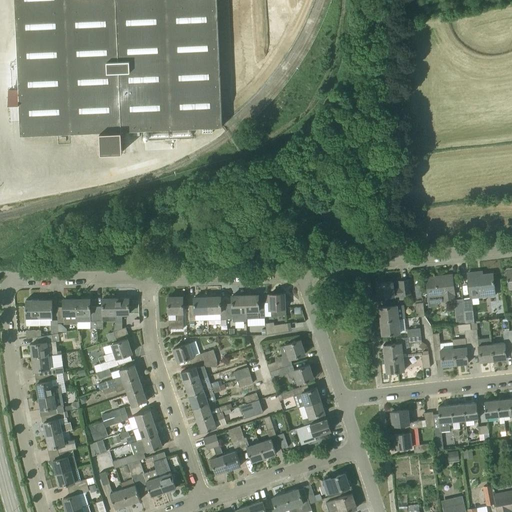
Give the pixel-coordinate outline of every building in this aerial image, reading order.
[(14,0),(21,135),(100,131),(101,153),(123,152),(122,131),(222,126),(216,0),(14,0)] [(470,298),(462,299),(464,312),(465,324),(474,323),(471,298),(496,296),(495,291),(494,291),(492,273),(476,275),(476,272),(467,273),(470,298)] [(444,301),(454,300),(453,294),(454,294),(452,275),(444,276),(444,278),(440,279),(440,276),(426,278),(428,297),(443,295),(444,301)] [(399,281),(400,288),(393,289),(392,281),(376,283),(378,298),(410,294),(408,280),(399,281)] [(264,295),(265,302),(270,302),(270,310),(271,310),(271,315),(286,315),(286,308),(285,308),(284,301),(285,301),(284,293),(264,295)] [(246,311),(246,295),(232,296),(232,303),(227,303),(227,319),(233,319),(233,322),(246,321),(246,311)] [(246,295),(246,311),(253,311),(253,318),(259,318),(265,318),(265,302),(259,302),(258,295),(246,295)] [(168,313),(169,320),(169,329),(183,328),(183,296),(168,297),(168,313)] [(227,319),(227,303),(221,304),(220,296),(207,297),(208,320),(227,319)] [(208,320),(207,297),(194,297),(194,305),(189,305),(189,309),(189,321),(208,320)] [(102,306),(96,306),(96,328),(103,328),(103,321),(115,321),(116,321),(116,314),(115,298),(102,298),(102,306)] [(115,298),(116,314),(116,321),(115,321),(113,331),(115,338),(128,334),(126,327),(122,328),(122,314),(129,314),(129,298),(115,298)] [(52,299),(39,300),(40,317),(53,317),(52,299)] [(77,314),(77,299),(63,299),(64,307),(57,307),(58,320),(58,321),(64,321),(64,324),(77,324),(77,322),(77,314)] [(96,328),(96,306),(90,306),(90,299),(77,299),(77,314),(77,322),(90,321),(90,328),(96,328)] [(462,299),(455,299),(457,313),(464,312),(462,299)] [(40,317),(39,300),(26,300),(26,318),(40,317)] [(417,317),(424,316),(423,302),(415,303),(417,317)] [(381,321),(398,319),(404,318),(405,318),(404,305),(379,307),(380,313),(381,313),(382,321),(381,321)] [(404,318),(398,319),(381,321),(382,321),(383,328),(382,328),(382,335),(406,332),(404,318)] [(266,335),(278,333),(288,331),(287,323),(274,325),(274,322),(266,323),(266,335)] [(408,337),(421,335),(420,328),(407,329),(408,337)] [(453,348),(455,364),(468,363),(466,342),(472,342),(471,329),(464,330),(465,338),(452,339),(452,342),(453,348)] [(480,362),(493,360),(491,344),(490,338),(478,339),(477,329),(471,329),(472,342),(478,341),(480,362)] [(38,337),(41,336),(41,330),(26,330),(26,339),(38,337)] [(491,344),(493,360),(506,359),(505,347),(511,346),(509,330),(503,331),(504,342),(491,344)] [(33,357),(48,355),(58,354),(56,341),(53,341),(52,334),(41,336),(38,337),(38,343),(31,344),(33,357)] [(421,342),(421,335),(408,337),(395,338),(396,344),(383,345),(384,351),(385,351),(386,358),(386,359),(403,356),(401,343),(408,343),(408,344),(421,342)] [(95,373),(97,372),(109,368),(116,366),(114,359),(132,353),(127,339),(111,344),(114,351),(103,355),(105,361),(93,365),(95,373)] [(305,354),(301,340),(286,345),(290,359),(305,354)] [(424,343),(422,341),(419,346),(424,350),(427,346),(427,345),(424,343)] [(453,348),(452,342),(440,343),(440,346),(441,349),(440,349),(442,366),(455,364),(453,348)] [(205,360),(217,360),(216,356),(213,349),(202,353),(194,356),(189,343),(173,349),(178,362),(189,358),(191,363),(201,360),(204,360),(205,360)] [(58,354),(48,355),(33,357),(34,370),(42,369),(43,375),(57,373),(64,372),(61,353),(58,354)] [(423,368),(430,367),(429,353),(421,354),(423,368)] [(404,370),(403,356),(386,359),(386,358),(385,358),(385,359),(386,359),(387,366),(386,366),(387,372),(404,370)] [(276,370),(284,367),(281,360),(267,364),(270,372),(276,370)] [(106,381),(108,387),(111,386),(114,385),(124,382),(139,377),(135,364),(128,367),(128,366),(119,369),(121,375),(106,381)] [(293,364),(284,367),(276,370),(270,372),(272,378),(278,376),(288,373),(289,378),(296,376),(298,384),(307,381),(307,380),(313,378),(309,364),(294,369),(293,364)] [(208,376),(204,366),(204,365),(196,367),(196,366),(187,369),(187,370),(181,372),(185,384),(200,378),(208,376)] [(233,371),(234,373),(235,378),(236,380),(237,380),(251,375),(248,367),(233,371)] [(111,374),(109,368),(97,372),(99,378),(111,374)] [(57,373),(43,375),(44,382),(36,383),(39,396),(61,392),(62,392),(60,384),(53,386),(52,381),(58,379),(57,373)] [(253,382),(251,375),(237,380),(240,387),(253,382)] [(208,376),(200,378),(185,384),(189,396),(220,386),(218,381),(210,383),(208,376)] [(124,382),(114,385),(117,392),(126,389),(128,394),(143,388),(139,377),(124,382)] [(307,384),(281,394),(278,395),(280,400),(293,396),(297,408),(298,407),(299,408),(321,400),(316,387),(309,390),(307,384)] [(214,393),(221,390),(220,386),(189,396),(193,408),(208,403),(216,400),(214,393)] [(141,403),(147,401),(143,388),(128,394),(132,407),(141,403)] [(63,408),(63,405),(64,405),(61,392),(39,396),(41,409),(49,408),(50,414),(67,411),(66,407),(63,408)] [(244,397),(246,403),(259,399),(256,392),(244,397)] [(259,399),(246,403),(240,405),(244,418),(263,412),(259,399)] [(499,416),(511,414),(510,399),(497,400),(499,416)] [(299,408),(303,420),(305,425),(317,422),(315,416),(325,413),(321,400),(299,408)] [(497,400),(484,401),(485,408),(486,417),(499,416),(497,400)] [(477,409),(476,402),(463,404),(465,419),(478,418),(477,409)] [(197,420),(229,409),(227,404),(211,410),(208,403),(193,408),(197,420)] [(451,405),(453,420),(459,420),(465,419),(463,404),(451,405)] [(439,422),(440,430),(441,430),(441,431),(450,430),(449,425),(453,425),(453,420),(451,405),(438,406),(439,413),(439,422)] [(112,411),(114,417),(127,413),(124,407),(112,411)] [(208,430),(217,427),(215,421),(224,417),(224,415),(231,412),(230,409),(229,409),(197,420),(201,432),(208,430)] [(135,416),(128,418),(129,419),(132,429),(133,429),(154,422),(150,410),(144,412),(143,412),(135,414),(135,416)] [(409,419),(408,419),(407,410),(391,411),(393,426),(399,425),(399,429),(409,428),(422,427),(421,420),(410,421),(409,419)] [(59,419),(65,417),(68,417),(67,411),(50,414),(51,420),(44,422),(46,435),(62,432),(72,429),(71,422),(60,424),(59,419)] [(114,417),(112,411),(101,414),(103,421),(114,417)] [(426,426),(434,426),(433,412),(425,413),(426,426)] [(105,427),(129,419),(128,418),(127,413),(114,417),(103,421),(89,426),(94,440),(108,436),(105,427)] [(264,418),(268,429),(274,427),(270,416),(264,418)] [(317,422),(305,425),(305,426),(296,429),(302,444),(317,439),(316,436),(331,431),(326,418),(317,422)] [(133,429),(137,441),(158,434),(154,422),(133,429)] [(240,426),(234,428),(238,439),(244,437),(240,426)] [(238,439),(234,428),(228,430),(232,441),(238,439)] [(441,431),(441,430),(440,430),(435,431),(437,449),(443,448),(441,431)] [(49,448),(57,446),(58,453),(72,449),(76,448),(75,442),(71,443),(65,445),(62,432),(46,435),(49,448)] [(396,448),(412,446),(410,432),(394,434),(396,448)] [(220,445),(216,433),(203,438),(207,449),(220,445)] [(112,461),(115,468),(123,465),(134,462),(140,460),(145,458),(143,451),(147,450),(147,452),(156,449),(156,448),(162,446),(158,434),(137,441),(131,443),(134,454),(112,461)] [(115,444),(121,442),(118,434),(113,436),(115,444)] [(276,453),(274,447),(271,438),(259,442),(264,457),(276,453)] [(103,439),(97,441),(101,453),(106,451),(103,439)] [(288,446),(286,440),(280,442),(282,448),(288,446)] [(101,453),(97,441),(90,444),(92,456),(101,453)] [(249,455),(250,455),(252,462),(264,457),(259,442),(246,447),(249,455)] [(429,451),(428,443),(413,445),(414,453),(429,451)] [(56,473),(76,468),(77,467),(72,449),(58,453),(60,459),(52,461),(56,473)] [(463,451),(464,459),(473,457),(472,449),(463,451)] [(240,466),(238,459),(239,459),(236,450),(223,455),(228,470),(240,466)] [(449,462),(459,461),(458,450),(447,452),(449,462)] [(164,451),(155,455),(152,455),(154,462),(166,457),(164,451)] [(228,470),(223,455),(210,459),(213,467),(214,467),(216,474),(228,470)] [(149,489),(151,496),(164,492),(159,476),(156,469),(144,473),(140,460),(134,462),(140,479),(145,478),(149,489)] [(140,500),(138,493),(134,481),(140,479),(134,462),(123,465),(126,473),(130,471),(132,479),(121,483),(123,489),(128,504),(140,500)] [(86,479),(81,480),(77,467),(76,468),(56,473),(59,486),(67,484),(68,491),(87,485),(86,479)] [(110,483),(105,471),(99,473),(103,485),(110,483)] [(171,472),(159,476),(164,492),(176,487),(174,481),(171,472)] [(323,480),(326,489),(329,497),(351,490),(345,473),(323,480)] [(89,486),(91,492),(97,490),(95,484),(89,486)] [(304,487),(307,498),(309,504),(316,501),(310,484),(304,487)] [(483,486),(486,504),(495,503),(494,498),(492,484),(483,486)] [(78,494),(84,492),(89,491),(87,485),(68,491),(70,496),(63,499),(67,511),(82,507),(78,494)] [(309,504),(307,498),(302,499),(298,488),(285,493),(291,511),(306,511),(312,510),(309,504)] [(110,493),(113,502),(116,508),(128,504),(123,489),(110,493)] [(511,489),(494,493),(495,498),(497,511),(510,511),(510,509),(511,508),(511,489)] [(272,497),(276,508),(271,510),(271,511),(291,511),(285,493),(272,497)] [(342,511),(357,507),(352,494),(336,499),(326,502),(328,511),(342,511)] [(466,511),(462,495),(441,500),(443,511),(466,511)] [(98,511),(106,511),(103,500),(96,502),(98,511)] [(271,511),(271,510),(266,511),(262,501),(249,505),(251,511),(271,511)] [(417,511),(416,503),(399,505),(399,511),(417,511)]
